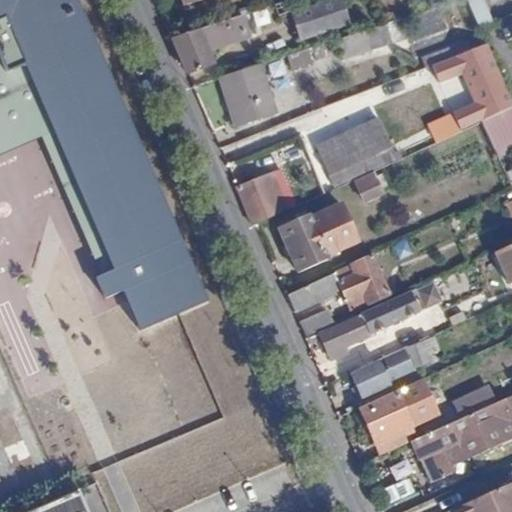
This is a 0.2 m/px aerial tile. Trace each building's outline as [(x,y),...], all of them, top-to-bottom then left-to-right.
[(226,348),(193,363),(121,206),(156,190),(88,36),(84,37),(68,7),(48,0),(0,0),(0,71),(8,75),(55,187),(61,184),(80,229),(85,226),(103,264),(18,302),(54,382),(139,343),(156,380),(151,382),(170,426),(167,428),(196,493),(275,457),(226,348)] [(282,0),(277,0),(270,3),(274,13),(286,9),(282,0)] [(352,13),(299,23),(302,38),(355,29),(352,13)] [(235,14),(170,36),(182,66),(204,58),(200,47),(241,33),(235,14)] [(377,47),(371,28),(326,42),(332,61),(377,47)] [(482,45),(491,41),(487,31),(478,35),(482,45)] [(502,111),(511,106),(511,86),(491,41),(482,45),(438,63),(447,82),(470,72),(469,68),(478,64),(502,111)] [(310,52),(290,55),(292,70),(313,67),(310,52)] [(261,63),(219,77),(232,119),(274,105),(261,63)] [(458,116),(463,129),(483,120),(487,118),(481,105),(458,116)] [(487,118),(483,120),(489,132),(511,120),(511,106),(502,111),(487,118)] [(362,127),(316,147),(329,176),(375,156),(362,127)] [(268,175),(236,189),(253,226),(285,212),(268,175)] [(374,180),(357,188),(365,203),(381,195),(374,180)] [(304,217),(273,231),(295,278),(326,264),(323,259),(356,243),(338,206),(306,222),(304,217)] [(511,249),(494,257),(508,292),(511,289),(511,249)] [(332,271),(283,292),(291,310),(340,289),(345,301),(362,293),(367,302),(386,293),(369,257),(350,266),(354,275),(337,282),(332,271)] [(469,314),(487,309),(483,295),(465,300),(469,314)] [(382,307),(319,335),(327,354),(390,325),(382,307)] [(319,314),(298,324),(305,338),(326,328),(319,314)] [(0,418),(21,411),(0,350),(0,418)] [(419,370),(412,351),(351,375),(361,399),(389,387),(386,384),(419,370)] [(419,383),(359,408),(377,448),(439,424),(419,383)] [(24,412),(32,436),(70,423),(62,399),(24,412)] [(511,400),(408,443),(427,485),(452,474),(450,468),(511,443),(511,400)] [(0,507),(75,479),(64,449),(0,473),(0,507)] [(391,505),(417,495),(411,480),(385,490),(391,505)] [(511,482),(455,509),(456,511),(507,511),(511,510),(511,482)] [(87,511),(78,492),(32,511),(87,511)]
